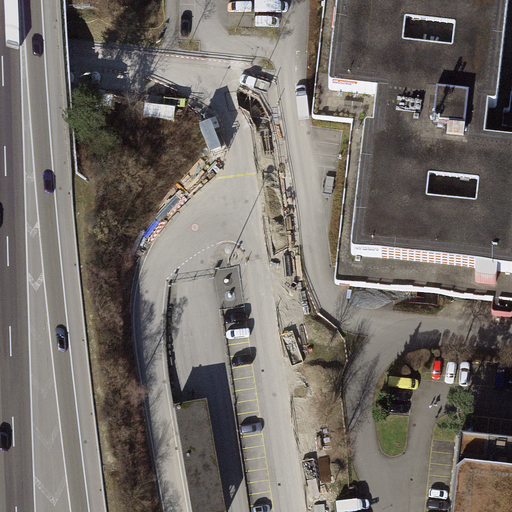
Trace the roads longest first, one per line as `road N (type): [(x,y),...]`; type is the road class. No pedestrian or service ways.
road 1 (motorway): [(81,511),(50,242),(34,0)]
road 2 (motorway): [(17,511),(1,0)]
road 3 (unclassified): [(254,203),(202,222),(165,254),(153,283),(151,367),(176,511)]
road 4 (unclassified): [(254,203),(299,511)]
